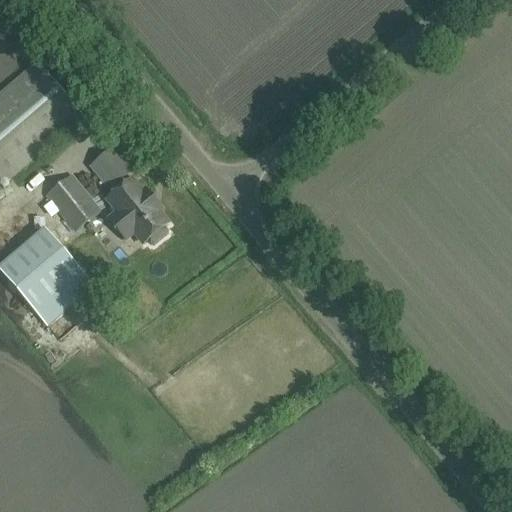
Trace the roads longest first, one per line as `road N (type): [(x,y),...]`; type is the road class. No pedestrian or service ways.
road 1 (unclassified): [(496,511),(226,193)]
road 2 (unclassified): [(226,193),(459,0)]
road 3 (unclassified): [(226,193),(61,0)]
